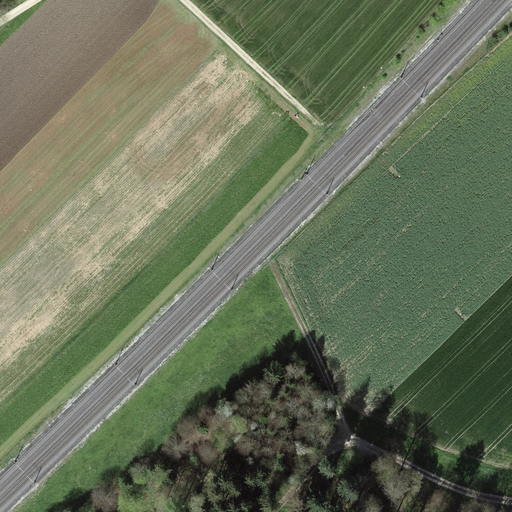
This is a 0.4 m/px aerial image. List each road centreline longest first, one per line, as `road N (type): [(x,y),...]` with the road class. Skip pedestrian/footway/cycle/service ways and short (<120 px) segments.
road 1 (track): [(272,264),(345,428),(452,485),(511,500)]
road 2 (track): [(184,0),(328,135)]
